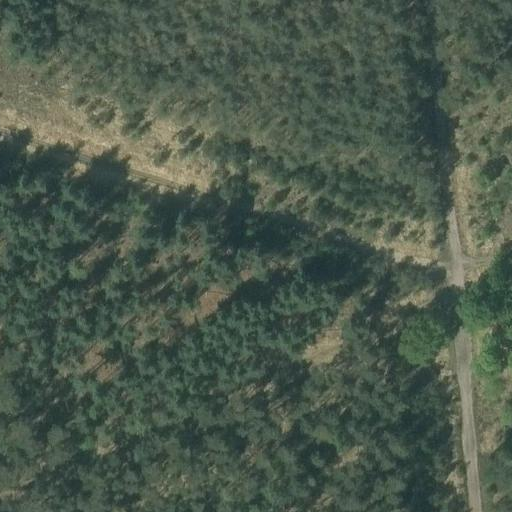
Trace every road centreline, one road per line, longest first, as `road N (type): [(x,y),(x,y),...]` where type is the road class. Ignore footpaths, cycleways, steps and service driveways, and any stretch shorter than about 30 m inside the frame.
road 1 (track): [(426,0),(474,511)]
road 2 (track): [(0,495),(454,296)]
road 3 (track): [(0,130),(451,269)]
